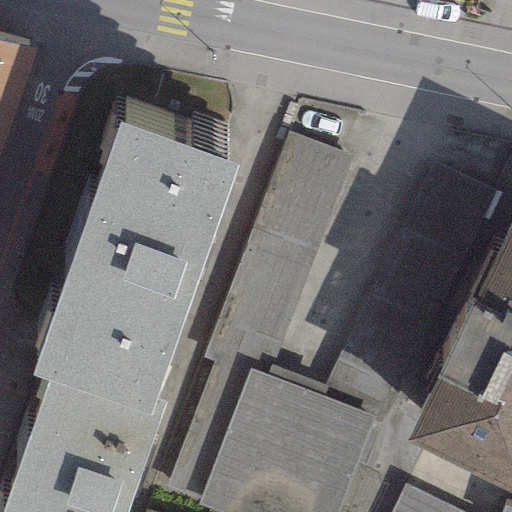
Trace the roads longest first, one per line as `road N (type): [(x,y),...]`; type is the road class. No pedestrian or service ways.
road 1 (residential): [(511,82),(112,0)]
road 2 (residential): [(75,0),(0,223)]
